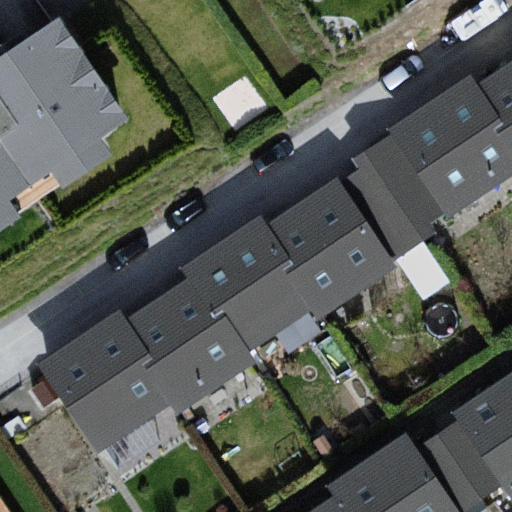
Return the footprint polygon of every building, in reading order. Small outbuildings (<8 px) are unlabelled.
[(0,47),(0,219),(21,205),(12,193),(50,168),(59,181),(113,144),(105,132),(123,120),(51,14),(0,47)] [(475,83),(390,141),(448,226),(511,182),(511,72),(482,93),(475,83)] [(45,368),(102,453),(161,414),(169,425),(257,367),(249,356),(310,316),(318,327),(396,276),(389,266),(448,226),(390,141),(337,174),(346,187),(274,235),(266,221),(188,273),(195,284),(129,328),(122,317),(45,368)] [(505,487),(511,495),(511,494),(511,376),(455,416),(461,424),(505,487)] [(461,424),(420,452),(461,511),(468,511),(505,487),(461,424)] [(461,511),(420,452),(413,443),(333,498),(337,503),(324,511),(461,511)] [(0,511),(12,511),(0,493),(0,511)]
